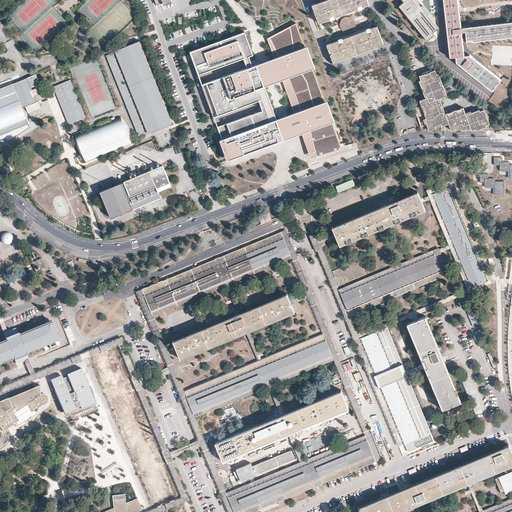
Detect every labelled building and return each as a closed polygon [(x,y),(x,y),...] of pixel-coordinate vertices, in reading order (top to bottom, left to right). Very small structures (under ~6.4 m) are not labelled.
[(368,3),(366,0),(328,0),(330,2),(325,3),(324,0),(312,4),(316,14),(318,21),(330,17),(329,13),(333,11),(334,15),(358,6),(357,3),(361,1),(362,5),(368,3)] [(394,0),(427,40),(431,37),(431,38),(432,38),(432,39),(433,39),(434,39),(435,39),(435,38),(435,37),(439,34),(411,0),(394,0)] [(511,20),(460,26),(457,0),(443,0),(450,56),(456,55),(456,61),(492,90),(501,79),(469,54),(463,54),(461,31),(465,30),(466,39),(471,38),(472,40),(511,35),(511,20)] [(347,16),(346,16),(345,16),(343,17),(342,18),(341,18),(341,19),(340,21),(340,22),(340,23),(340,24),(341,26),(341,27),(342,28),(343,28),(345,29),(346,29),(347,29),(349,29),(350,28),(351,27),(352,26),(352,25),(353,24),(353,23),(353,21),(352,20),(352,19),(351,18),(350,17),(349,17),(347,16)] [(312,160),(342,152),(336,126),(330,105),(327,106),(314,73),(316,72),(310,50),(306,51),(296,25),(266,40),(274,60),(267,63),(252,69),(248,58),(253,57),(244,33),(189,53),(198,76),(242,60),(246,70),(205,86),(216,116),(258,100),(261,110),(217,127),(222,140),(217,143),(225,163),(286,143),(292,142),(304,138),(312,160)] [(382,43),(375,25),(370,27),(371,31),(367,32),(366,28),(342,37),(343,40),(339,42),(338,38),(326,43),(332,61),(345,56),(343,53),(348,52),(349,55),(373,46),(371,43),(375,41),(377,45),(382,43)] [(173,122),(140,40),(115,50),(115,51),(106,54),(126,105),(138,134),(147,131),(148,132),(173,122)] [(419,72),(421,78),(437,72),(434,66),(419,72)] [(463,124),(465,129),(470,127),(471,129),(475,128),(489,122),(483,106),(466,113),(462,106),(445,112),(439,97),(446,94),(446,93),(438,72),(437,72),(421,78),(419,79),(426,96),(420,99),(422,104),(414,107),(421,125),(427,123),(429,128),(439,125),(449,121),(452,128),(463,124)] [(13,82),(23,107),(26,105),(38,100),(46,97),(45,96),(53,93),(50,87),(43,90),(41,86),(36,73),(13,82)] [(52,86),(55,92),(68,124),(86,116),(70,78),(63,81),(52,86)] [(0,134),(29,123),(23,107),(13,82),(0,87),(0,134)] [(38,100),(26,105),(29,113),(41,107),(38,100)] [(83,158),(86,161),(132,143),(132,138),(131,132),(128,125),(125,119),(121,116),(75,134),(76,139),(77,145),(80,152),(83,158)] [(510,179),(511,178),(511,165),(510,165),(509,162),(502,162),(502,157),(494,157),(494,165),(500,165),(500,170),(510,170),(510,179)] [(172,186),(163,164),(124,180),(127,187),(125,188),(122,181),(100,191),(112,218),(161,196),(159,191),(172,186)] [(495,194),(504,194),(504,181),(494,181),(494,178),(487,178),(487,173),(479,173),(479,181),(485,181),(485,186),(495,185),(495,194)] [(338,194),(355,187),(352,180),(335,187),(338,194)] [(450,188),(456,186),(454,181),(427,190),(429,196),(433,194),(450,188)] [(456,186),(450,188),(489,283),(494,280),(456,186)] [(489,283),(450,188),(433,194),(472,290),(489,283)] [(428,209),(421,191),(401,199),(372,211),(333,227),(337,237),(340,245),(391,225),(428,209)] [(468,291),(472,290),(433,194),(429,196),(433,207),(468,291)] [(511,198),(505,201),(508,211),(497,215),(501,228),(511,224),(511,218),(511,198)] [(272,219),(269,213),(260,217),(263,223),(272,219)] [(310,235),(311,239),(316,251),(318,251),(322,249),(327,247),(321,230),(318,232),(310,235)] [(217,258),(143,289),(145,296),(284,238),(281,232),(217,258)] [(6,233),(4,233),(3,235),(2,236),(1,238),(2,240),(2,242),(4,243),(5,244),(7,245),(9,244),(11,243),(12,242),(13,240),(13,238),(13,236),(12,234),(10,233),(8,233),(6,233)] [(152,311),(290,254),(284,238),(145,296),(152,311)] [(401,453),(406,451),(404,446),(360,340),(350,316),(347,309),(341,294),(339,289),(332,272),(322,249),(318,251),(345,318),(364,365),(401,453)] [(433,249),(339,289),(341,294),(435,255),(433,249)] [(290,254),(152,311),(153,313),(154,316),(229,285),(293,259),(291,256),(290,254)] [(347,309),(442,270),(435,255),(341,294),(347,309)] [(42,259),(32,263),(36,272),(46,268),(42,259)] [(338,286),(366,275),(360,261),(332,272),(335,278),(336,278),(339,284),(338,284),(338,286)] [(98,273),(100,277),(107,273),(104,267),(102,268),(101,269),(102,271),(98,273)] [(442,270),(347,309),(350,316),(444,276),(442,270)] [(235,511),(229,497),(227,493),(196,418),(194,413),(187,398),(185,392),(154,316),(153,313),(152,311),(145,296),(143,289),(140,290),(137,292),(168,366),(171,373),(199,439),(202,446),(214,475),(229,511),(235,511)] [(248,331),(298,310),(290,292),(241,313),(176,340),(183,357),(248,331)] [(472,325),(478,323),(472,310),(467,312),(472,325)] [(459,400),(422,312),(403,319),(440,408),(459,400)] [(0,364),(14,358),(15,361),(25,357),(28,356),(27,353),(59,339),(52,323),(19,336),(18,333),(16,334),(6,338),(7,341),(0,344),(0,364)] [(71,330),(66,332),(70,341),(75,339),(71,330)] [(383,330),(377,332),(396,379),(422,438),(404,446),(406,451),(429,441),(407,389),(383,330)] [(396,379),(377,332),(360,340),(404,446),(422,438),(396,379)] [(323,335),(185,392),(187,398),(263,366),(326,341),(323,335)] [(0,396),(95,357),(112,350),(118,347),(132,380),(128,381),(133,394),(137,392),(162,453),(159,455),(164,467),(168,466),(181,498),(175,501),(158,508),(147,511),(166,511),(191,502),(172,458),(170,452),(142,384),(139,378),(122,338),(35,374),(30,376),(0,388),(0,396)] [(194,413),(269,382),(332,357),(326,341),(263,366),(187,398),(194,413)] [(269,382),(194,413),(196,418),(334,361),(332,357),(269,382)] [(35,374),(29,360),(25,362),(30,376),(35,374)] [(168,366),(139,378),(142,384),(171,373),(168,366)] [(59,376),(51,379),(65,413),(79,408),(81,407),(95,401),(81,368),(67,373),(68,376),(65,377),(63,378),(62,375),(59,376)] [(0,448),(1,449),(2,446),(3,444),(2,444),(6,434),(8,429),(7,428),(11,426),(17,422),(18,423),(33,413),(32,412),(42,406),(43,406),(44,405),(45,405),(46,404),(46,403),(47,401),(47,400),(47,398),(47,397),(46,396),(45,395),(44,395),(43,394),(42,394),(41,394),(41,395),(40,395),(40,394),(40,386),(8,399),(0,401),(0,448)] [(476,416),(483,413),(472,386),(465,388),(476,416)] [(283,416),(216,442),(223,461),(292,433),(353,408),(345,390),(283,416)] [(339,427),(299,444),(304,454),(333,442),(332,440),(343,435),(339,427)] [(304,465),(368,439),(366,435),(227,493),(229,497),(304,465)] [(199,439),(170,452),(172,458),(202,446),(199,439)] [(235,511),(237,511),(373,455),(368,439),(304,465),(229,497),(235,511)] [(511,444),(361,507),(362,511),(395,511),(470,481),(503,467),(506,466),(511,463),(511,444)] [(255,475),(296,457),(292,446),(251,463),(255,475)] [(373,455),(237,511),(255,511),(268,507),(377,462),(373,455)] [(511,472),(506,475),(505,472),(502,473),(491,478),(497,493),(501,491),(501,493),(511,489),(511,472)] [(138,499),(126,504),(126,495),(113,497),(114,509),(111,510),(108,511),(106,511),(139,511),(143,511),(138,499)] [(511,498),(478,511),(492,511),(511,504),(511,498)]
